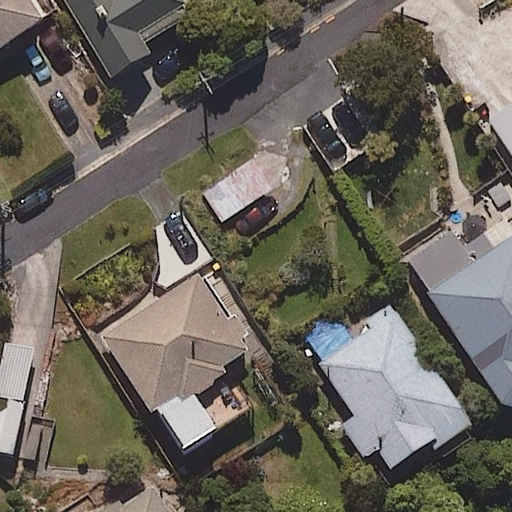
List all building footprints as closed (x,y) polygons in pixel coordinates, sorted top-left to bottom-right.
[(0,0),(0,43),(40,18),(27,0),(0,0)] [(186,10),(180,0),(63,0),(111,80),(149,58),(143,49),(190,21),(184,11),(186,10)] [(251,157),(202,190),(221,219),(271,186),(251,157)] [(511,231),(470,259),(450,230),(404,260),(498,401),(511,403),(511,402),(511,231)] [(224,314),(195,271),(98,335),(149,411),(154,408),(179,445),(212,423),(190,390),(224,368),(219,361),(242,346),(235,334),(244,328),(232,309),(224,314)] [(472,418),(392,299),(361,320),(367,328),(319,360),(355,414),(340,424),(361,455),(374,447),(386,465),(426,439),(431,445),(472,418)] [(34,346),(2,340),(0,351),(0,452),(13,455),(34,346)] [(172,511),(153,483),(119,505),(116,500),(97,511),(172,511)]
